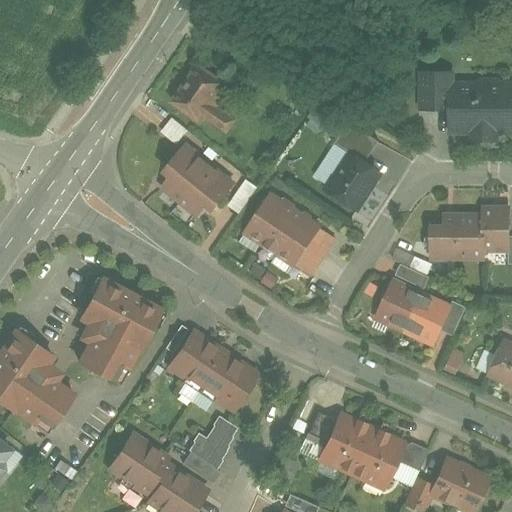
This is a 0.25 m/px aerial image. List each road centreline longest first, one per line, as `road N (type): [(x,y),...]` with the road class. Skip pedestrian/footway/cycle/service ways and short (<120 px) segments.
road 1 (residential): [(61,176),(310,345)]
road 2 (residential): [(310,345),(412,179),(439,171),(511,172)]
road 3 (residential): [(310,345),(511,435)]
road 4 (secondary): [(67,167),(173,0)]
road 5 (residential): [(227,511),(310,345)]
